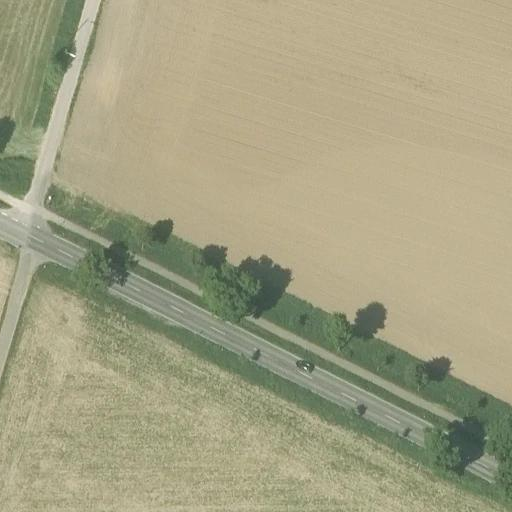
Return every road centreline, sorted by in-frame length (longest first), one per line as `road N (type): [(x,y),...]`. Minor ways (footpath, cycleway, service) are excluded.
road 1 (secondary): [(511,490),(28,239)]
road 2 (unclassified): [(28,239),(94,0)]
